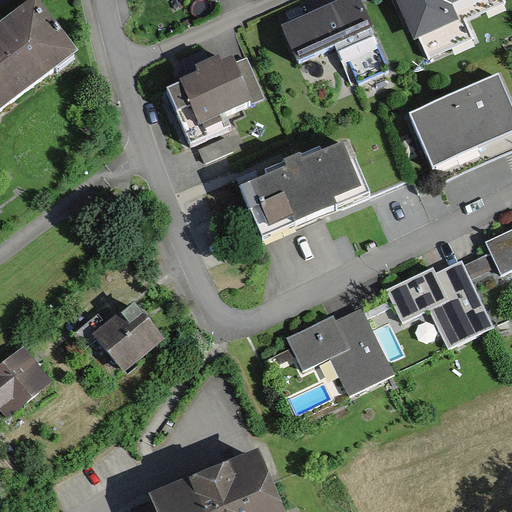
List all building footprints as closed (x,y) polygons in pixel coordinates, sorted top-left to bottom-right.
[(404,0),(430,65),(487,42),(478,20),(511,7),(508,0),(404,0)] [(362,6),(290,35),(305,72),(342,57),(356,91),(391,77),(362,6)] [(0,34),(0,122),(78,64),(36,8),(0,34)] [(244,71),(172,102),(191,145),(263,115),(244,71)] [(511,153),(511,107),(498,75),(410,112),(440,183),(511,153)] [(352,155),(248,199),(268,247),(372,203),(352,155)] [(511,240),(494,250),(510,283),(511,281),(511,240)] [(440,272),(393,296),(410,328),(439,313),(459,352),(500,330),(468,267),(443,279),(440,272)] [(332,314),(286,338),(302,371),(332,356),(351,394),(394,372),(361,308),(336,321),(332,314)] [(167,341),(136,309),(114,329),(104,318),(81,340),(92,352),(102,343),(132,375),(167,341)] [(56,387),(27,356),(0,381),(0,401),(18,421),(56,387)] [(286,511),(265,461),(160,505),(142,511),(286,511)]
